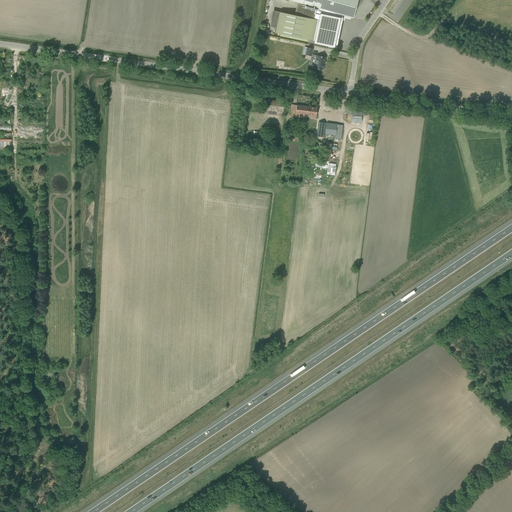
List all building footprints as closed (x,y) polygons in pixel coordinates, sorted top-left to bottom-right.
[(313,43),(334,47),(340,17),(339,17),(340,14),(353,18),(355,10),(356,10),(363,0),(289,0),(298,2),(294,15),(279,12),(275,32),(280,33),(280,36),(307,42),(308,39),(314,41),(313,43)] [(311,58),(316,59),(314,68),(323,70),(326,57),(311,54),(313,49),(307,47),(305,55),(311,56),(311,58)] [(284,62),(277,60),(276,67),(283,69),(284,62)] [(262,113),(283,116),(285,102),(264,99),(262,113)] [(311,118),(316,119),(317,108),(291,104),(290,111),(292,111),(292,117),(307,119),(308,115),(311,115),(311,118)] [(352,118),(351,122),(362,122),(362,115),(362,111),(359,110),(353,110),(352,110),(352,118)] [(317,136),(324,137),(325,123),(318,122),(317,136)] [(328,122),(326,122),(326,126),(325,134),(328,134),(335,135),(336,135),(336,134),(337,125),(337,124),(329,123),(328,122)] [(289,133),(289,142),(300,142),(300,139),(304,140),(304,134),(300,134),(300,133),(289,133)] [(0,149),(12,149),(12,139),(0,138),(0,149)] [(336,175),(337,164),(315,162),(315,167),(328,168),(327,174),(336,175)]
